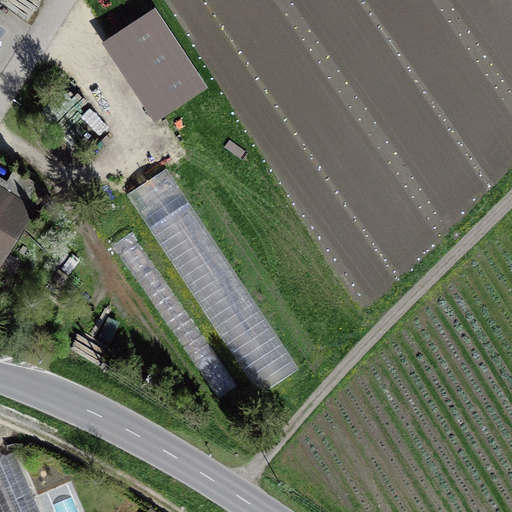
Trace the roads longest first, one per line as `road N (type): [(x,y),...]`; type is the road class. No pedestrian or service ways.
road 1 (track): [(264,456),(210,432),(61,179),(0,131)]
road 2 (track): [(511,199),(232,492)]
road 3 (primary): [(260,511),(76,405),(0,380)]
